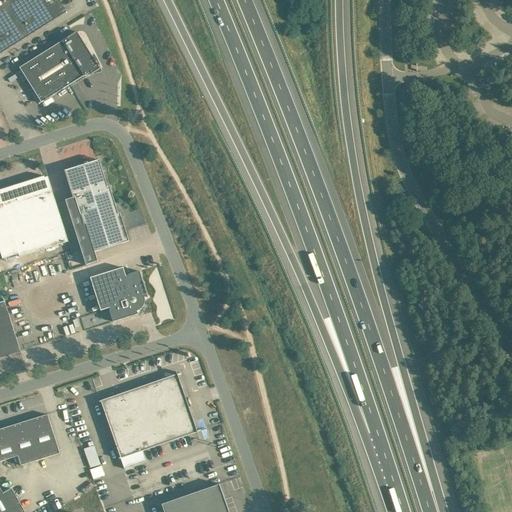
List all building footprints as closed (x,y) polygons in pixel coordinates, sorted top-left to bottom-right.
[(1,0),(0,1),(0,63),(86,14),(77,0),(1,0)] [(92,56),(77,32),(62,41),(85,77),(88,76),(102,73),(99,63),(94,54),(92,56)] [(71,87),(85,77),(62,41),(20,68),(36,94),(41,103),(70,85),(71,87)] [(97,262),(94,252),(129,241),(120,213),(118,214),(109,186),(108,187),(99,160),(65,171),(73,198),(66,200),(86,265),(97,262)] [(44,177),(44,176),(18,184),(19,185),(14,187),(13,185),(0,189),(0,251),(3,259),(19,254),(20,257),(68,242),(48,176),(44,177)] [(109,311),(110,312),(113,322),(138,314),(138,313),(136,309),(140,306),(142,302),(142,298),(147,296),(147,297),(147,296),(139,271),(128,275),(126,276),(123,267),(90,278),(101,311),(109,308),(110,311),(109,311)] [(0,355),(19,349),(19,350),(20,350),(20,349),(5,301),(0,302),(0,355)] [(100,401),(100,402),(101,402),(121,457),(119,458),(120,459),(121,458),(125,469),(146,461),(143,451),(151,448),(170,441),(197,432),(201,431),(201,430),(197,431),(189,407),(186,399),(180,382),(178,375),(181,374),(181,373),(165,379),(141,387),(122,393),(100,401)] [(0,511),(25,511),(12,488),(3,493),(0,487),(0,461),(18,456),(21,466),(60,453),(48,414),(0,429),(0,511)] [(93,478),(104,475),(93,442),(83,446),(93,478)] [(229,511),(219,484),(161,505),(163,511),(229,511)]
